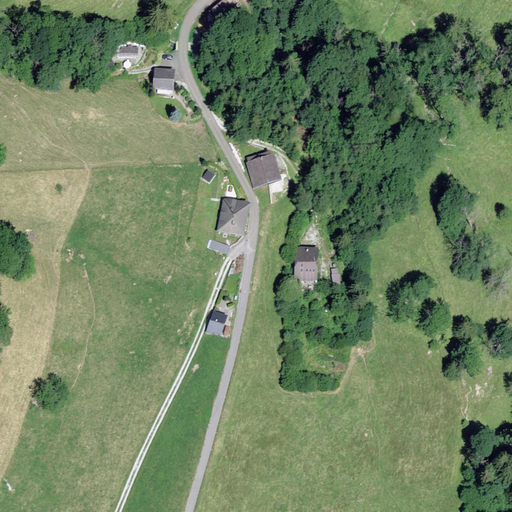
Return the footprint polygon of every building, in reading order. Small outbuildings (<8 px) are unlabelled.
[(223,0),(204,15),(216,29),(237,12),(226,0),(223,0)] [(117,55),(138,57),(139,46),(118,44),(117,55)] [(175,70),(156,70),(156,91),(176,91),(175,70)] [(284,180),(275,156),(249,165),(258,189),(284,180)] [(249,206),(224,201),(218,229),(243,234),(249,206)] [(319,250),(297,249),(296,281),(318,281),(319,250)] [(342,283),(341,267),(332,267),(332,284),(342,283)] [(208,331),(222,335),(228,317),(214,313),(208,331)] [(313,351),(311,363),(335,368),(338,356),(313,351)]
